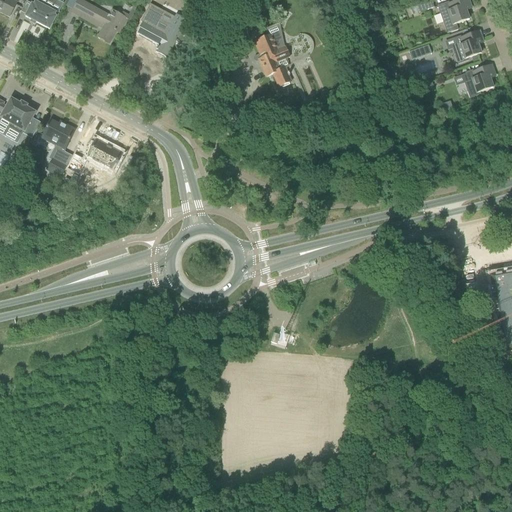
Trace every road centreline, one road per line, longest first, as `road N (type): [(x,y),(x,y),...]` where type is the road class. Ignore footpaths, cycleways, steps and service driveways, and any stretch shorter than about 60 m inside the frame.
road 1 (secondary): [(511,182),(236,249)]
road 2 (secondary): [(239,266),(511,196)]
road 3 (tertiary): [(185,181),(175,149),(158,132),(0,50)]
road 4 (track): [(511,403),(370,246)]
road 5 (secondary): [(0,318),(174,283)]
road 6 (secondary): [(169,260),(0,306)]
